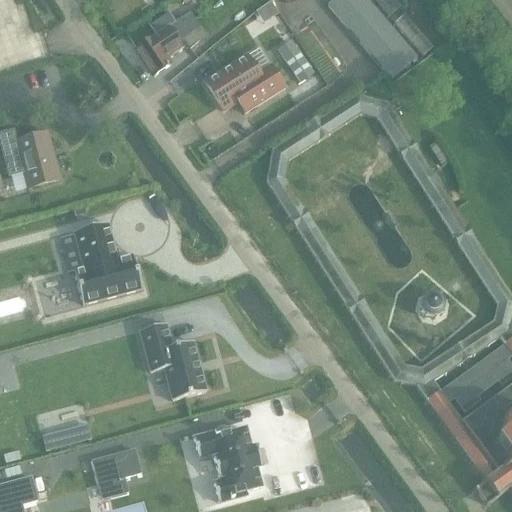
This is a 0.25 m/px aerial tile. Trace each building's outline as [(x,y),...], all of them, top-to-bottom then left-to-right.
[(363,0),(334,0),(326,8),(391,80),(415,58),(363,0)] [(394,0),(371,0),(372,0),(388,18),(401,7),(394,0)] [(405,14),(393,24),(420,58),(432,48),(405,14)] [(161,59),(166,56),(168,59),(180,52),(175,44),(182,39),(191,33),(182,19),(135,51),(154,78),(167,68),(161,59)] [(191,33),(182,39),(189,49),(198,42),(191,33)] [(312,74),(292,45),(279,54),(299,83),(312,74)] [(246,57),(204,84),(222,113),(237,104),(242,104),(244,102),(249,110),(243,114),(244,115),(284,90),(270,67),(259,50),(246,57)] [(13,131),(0,133),(0,151),(7,179),(10,178),(23,175),(27,190),(58,181),(46,135),(17,143),(13,131)] [(73,236),(61,240),(70,274),(73,273),(82,306),(141,291),(132,257),(116,261),(107,225),(73,234),(73,236)] [(420,311),(421,314),(423,317),(425,319),(428,321),(431,322),(435,322),(439,321),(441,319),(443,317),(445,314),(446,311),(446,307),(445,304),(443,301),(440,298),(438,297),(435,296),(432,296),(428,297),(425,299),(423,301),(421,304),(420,308),(420,311)] [(139,333),(143,348),(150,375),(163,371),(172,403),(201,395),(205,393),(192,344),(171,349),(165,326),(139,333)] [(423,389),(413,387),(484,483),(470,493),(472,496),(475,494),(485,507),(507,491),(511,497),(511,331),(508,326),(506,335),(500,339),(504,345),(439,392),(432,382),(423,389)] [(86,426),(44,433),(46,449),(89,442),(86,426)] [(213,455),(214,459),(212,460),(218,479),(220,479),(221,483),(213,485),(218,504),(245,497),(244,493),(260,489),(255,470),(261,468),(255,448),(249,450),(244,431),(228,435),(227,431),(192,440),(198,460),(213,455)] [(134,451),(90,462),(96,487),(124,480),(141,476),(134,451)] [(31,478),(0,485),(0,511),(23,511),(22,507),(38,503),(31,478)] [(121,511),(147,511),(145,501),(121,507),(121,511)]
